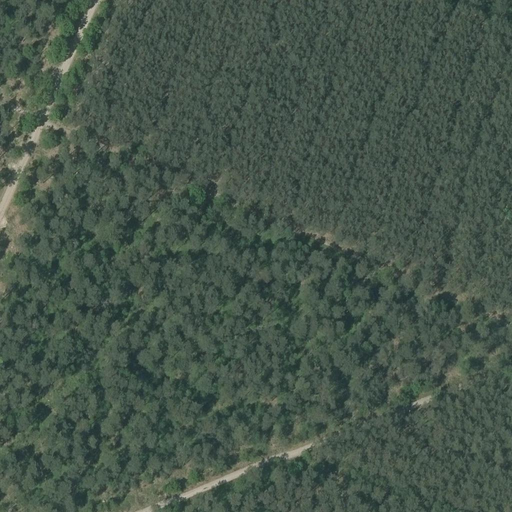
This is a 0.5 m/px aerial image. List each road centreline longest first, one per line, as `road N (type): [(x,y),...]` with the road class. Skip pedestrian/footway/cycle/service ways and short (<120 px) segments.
road 1 (track): [(0,103),(511,326)]
road 2 (track): [(147,511),(511,366)]
road 3 (track): [(0,212),(96,0)]
